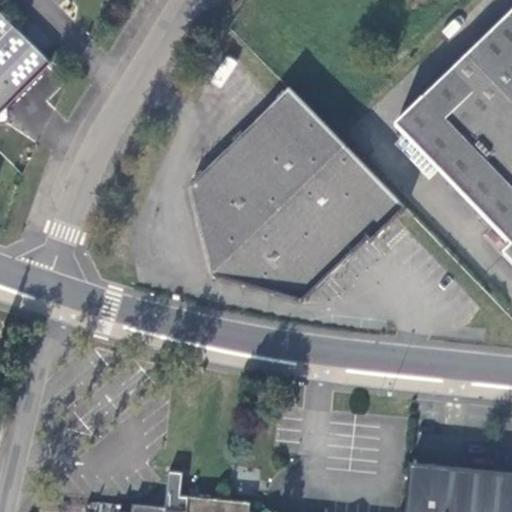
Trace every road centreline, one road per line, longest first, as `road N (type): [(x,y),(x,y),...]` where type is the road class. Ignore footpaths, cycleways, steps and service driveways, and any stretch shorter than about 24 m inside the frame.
road 1 (tertiary): [(511,370),(250,341),(88,301)]
road 2 (residential): [(47,286),(99,150),(187,0)]
road 3 (residential): [(3,511),(37,372),(88,301)]
